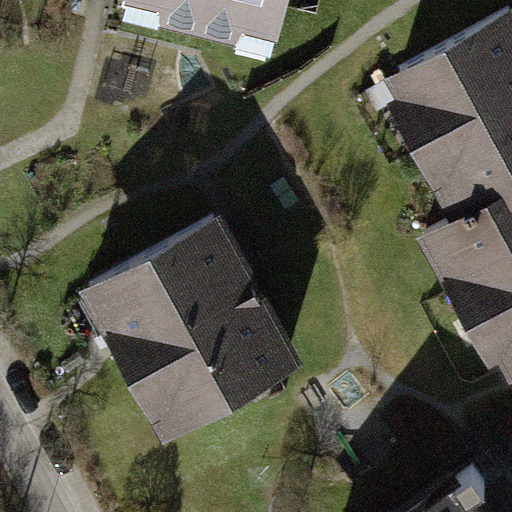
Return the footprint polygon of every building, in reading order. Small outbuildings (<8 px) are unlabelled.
[(131,0),(273,33),(280,0),(131,0)] [(511,10),(510,7),(403,65),(478,202),(511,183),(511,10)] [(511,183),(478,202),(446,220),(511,340),(511,183)] [(214,210),(88,281),(168,421),(293,350),(214,210)] [(502,443),(511,436),(511,367),(469,397),(502,443)] [(484,511),(457,473),(402,511),(484,511)]
